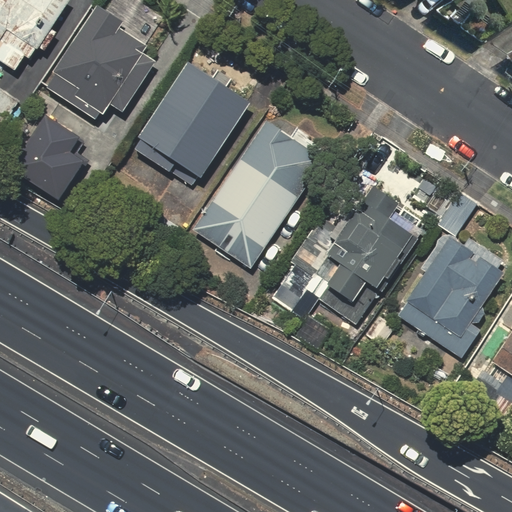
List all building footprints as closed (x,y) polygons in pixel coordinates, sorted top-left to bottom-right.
[(0,0),(0,69),(9,75),(24,53),(28,55),(31,51),(37,55),(51,34),(43,28),(61,0),(0,0)] [(443,0),(448,9),(462,0),(443,0)] [(93,6),(49,71),(44,78),(49,82),(42,92),(93,126),(105,107),(115,114),(148,65),(136,56),(141,49),(113,30),(117,23),(93,6)] [(130,143),(194,184),(244,104),(180,64),(130,143)] [(0,125),(17,101),(0,89),(0,125)] [(47,114),(14,169),(62,198),(89,154),(76,147),(82,136),(47,114)] [(188,236),(245,271),(313,161),(256,126),(188,236)] [(321,295),(343,309),(356,290),(373,301),(419,231),(392,213),(383,227),(352,207),(316,263),(328,270),(314,291),(321,295)] [(498,277),(493,273),(500,263),(466,240),(457,253),(439,242),(399,303),(402,305),(393,318),(458,361),(477,333),(466,326),(498,277)] [(314,291),(285,272),(267,299),(303,323),(321,295),(314,291)] [(511,322),(491,353),(511,366),(511,322)]
